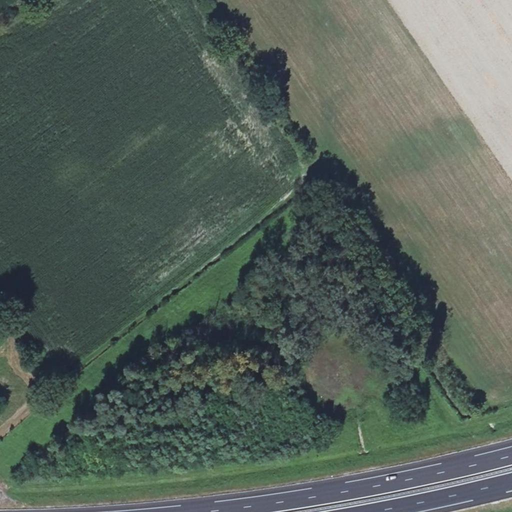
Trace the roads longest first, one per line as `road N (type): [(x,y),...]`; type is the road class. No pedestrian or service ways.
road 1 (motorway): [(511,454),(199,511)]
road 2 (motorway): [(381,511),(511,482)]
